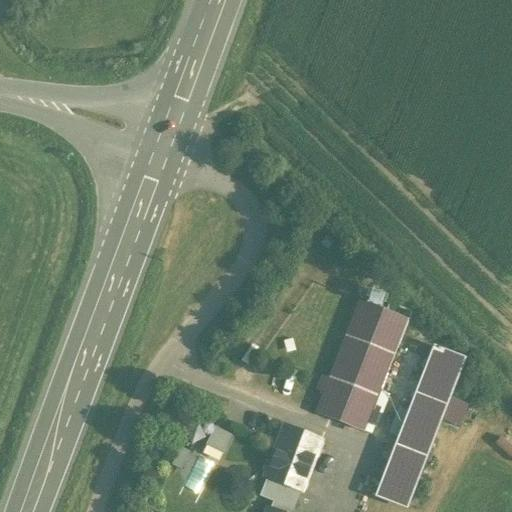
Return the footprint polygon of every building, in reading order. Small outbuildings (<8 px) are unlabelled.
[(362,432),(407,322),(360,303),(315,413),(362,432)] [(462,361),(434,350),(376,497),(404,508),(462,361)] [(203,501),(230,431),(214,425),(208,440),(201,437),(195,451),(182,446),(169,480),(183,486),(180,492),(203,501)] [(265,470),(267,475),(265,478),(280,484),(298,491),(300,492),(319,442),(285,428),(272,463),(267,465),(265,470)] [(289,511),(298,491),(280,484),(270,510),(274,511),(289,511)]
